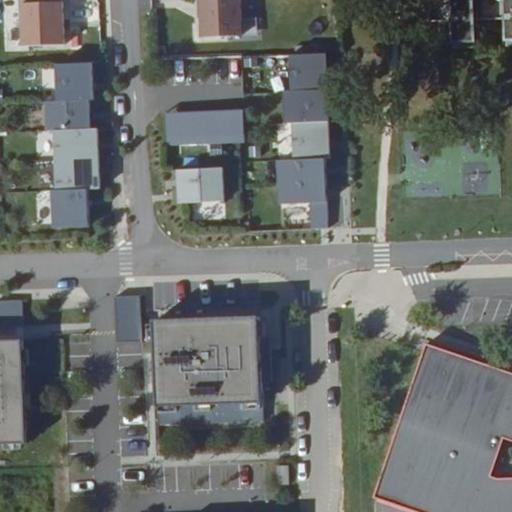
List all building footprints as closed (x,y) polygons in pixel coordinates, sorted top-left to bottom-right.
[(66,40),(62,0),(20,0),(22,41),(66,40)] [(240,32),(239,0),(199,0),(200,14),(201,33),(240,32)] [(511,0),(438,0),(439,23),(462,23),(463,45),(487,44),(486,22),(511,20),(511,0)] [(288,51),(290,89),(323,87),(322,50),(288,51)] [(92,96),(90,59),(54,60),(56,97),(87,96),(92,96)] [(324,118),(323,87),(290,89),(282,89),(283,120),(291,119),(324,118)] [(44,98),(45,127),(53,127),(88,125),(87,96),(56,97),(44,98)] [(215,107),(216,132),(229,131),(228,106),(215,107)] [(228,106),(229,131),(242,131),(241,106),(228,106)] [(189,108),(190,133),(203,132),(202,107),(189,108)] [(202,107),(203,132),(216,132),(215,107),(202,107)] [(163,109),(164,134),(177,133),(176,108),(163,109)] [(176,108),(177,133),(190,133),(189,108),(176,108)] [(323,155),(326,155),(324,118),(291,119),(292,156),(323,155)] [(53,127),(54,157),(97,155),(96,125),(88,125),(53,127)] [(216,139),(229,139),(229,131),(216,132),(216,139)] [(229,139),(242,138),(242,131),(229,131),(229,139)] [(204,140),(216,139),(216,132),(203,132),(204,140)] [(178,141),(191,140),(190,133),(177,133),(178,141)] [(54,157),(55,187),(86,185),(98,185),(97,155),(54,157)] [(276,157),(277,179),(324,177),(323,155),(292,156),(276,157)] [(222,165),(177,166),(178,199),(223,198),(222,165)] [(324,177),(277,179),(278,200),(308,199),(325,198),(324,177)] [(55,187),(50,187),(51,224),(87,222),(86,185),(55,187)] [(308,199),(309,227),(326,227),(325,198),(308,199)] [(138,293),(113,294),(115,339),(140,338),(138,293)] [(20,297),(0,297),(0,324),(21,323),(20,297)] [(257,314),(154,317),(157,420),(262,416),(261,402),(257,314)] [(0,438),(25,437),(22,336),(16,337),(15,329),(0,330),(0,438)] [(511,511),(511,374),(426,344),(372,494),(421,511),(511,511)] [(288,457),(272,458),(273,484),(289,483),(288,457)]
